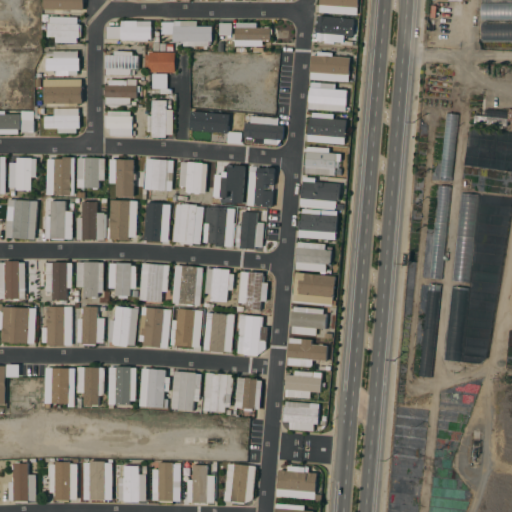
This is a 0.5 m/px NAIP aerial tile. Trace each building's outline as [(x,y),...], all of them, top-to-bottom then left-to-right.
[(84,0),(84,10),(44,9),(44,0),(84,0)] [(358,0),(358,7),(357,15),(319,12),(320,4),(319,4),(319,0),(358,0)] [(481,1),(511,1),(511,20),(481,20),(481,1)] [(343,17),(342,30),(343,30),(343,34),(342,34),(341,42),(316,39),(317,32),(316,32),(317,20),(318,20),(318,15),(343,17)] [(78,17),(77,23),(80,23),(80,24),(82,24),(82,36),(80,36),(80,37),(77,37),(77,42),(55,41),(56,37),(47,36),(48,22),(49,23),(50,16),(78,17)] [(152,21),(151,27),(153,27),(153,32),(151,32),(151,38),(148,38),(148,41),(122,40),(122,38),(107,38),(107,26),(121,26),(121,20),(152,21)] [(197,20),(197,26),(205,26),(205,25),(209,25),(209,26),(213,26),(213,33),(215,33),(215,37),(212,37),(212,41),(209,41),(209,46),(183,46),(183,41),(173,41),(173,40),(173,35),(173,34),(162,34),(162,21),(174,21),(174,20),(197,20)] [(232,22),(232,34),(219,34),(219,22),(232,22)] [(257,22),(257,27),(271,27),(271,39),(269,39),(269,41),(266,41),(266,39),(259,39),(259,42),(236,42),(236,39),(235,39),(235,38),(235,28),(235,27),(236,27),(236,22),(257,22)] [(511,22),(511,40),(481,41),(481,23),(511,22)] [(78,50),(78,57),(80,57),(80,70),(78,70),(78,75),(57,75),(57,70),(47,70),(47,58),(53,58),(53,55),(46,55),(46,50),(78,50)] [(133,51),(133,55),(139,55),(139,58),(140,58),(140,61),(139,61),(139,69),(131,68),(131,69),(135,69),(135,74),(131,74),(131,75),(107,74),(107,68),(106,68),(106,54),(114,54),(114,50),(133,51)] [(175,51),(175,72),(149,72),(149,67),(146,67),(146,54),(149,54),(149,51),(175,51)] [(311,79),(311,70),(311,67),(312,67),(312,59),(311,59),(311,56),(312,56),(312,54),(318,55),(318,51),(333,52),(333,56),(351,57),(349,81),(311,79)] [(153,73),(168,73),(168,88),(172,88),(172,93),(160,93),(160,88),(153,88),(153,73)] [(82,78),(82,86),(83,86),(83,103),(78,103),(78,106),(65,106),(65,103),(44,103),(44,79),(82,78)] [(128,79),(138,79),(137,85),(140,85),(140,92),(138,92),(138,97),(131,97),(131,101),(136,101),(136,105),(106,104),(106,97),(105,97),(105,84),(108,84),(109,79),(128,79)] [(336,83),(336,89),(348,89),(347,106),(350,107),(350,112),(308,109),(309,100),(308,100),(309,89),(310,89),(310,86),(311,87),(311,82),(336,83)] [(148,115),(152,115),(153,99),(171,100),(171,105),(167,105),(167,109),(174,109),(173,134),(167,134),(167,136),(165,136),(165,137),(152,137),(152,136),(152,131),(147,131),(148,115)] [(0,110),(6,110),(6,113),(21,113),(21,110),(34,110),(34,105),(38,105),(38,113),(40,113),(40,117),(34,118),(34,132),(22,132),(22,129),(18,129),(18,133),(0,133),(0,110)] [(79,108),(79,115),(80,115),(80,127),(76,127),(76,132),(58,132),(58,127),(51,127),(51,129),(48,129),(48,128),(45,128),(45,115),(54,115),(54,108),(79,108)] [(509,111),(509,108),(511,108),(511,120),(507,120),(507,125),(474,122),(475,114),(485,116),(486,109),(509,111)] [(131,111),(131,116),(133,116),(133,122),(134,122),(134,123),(136,123),(136,127),(133,127),(133,128),(132,130),(135,130),(135,135),(110,135),(110,128),(107,128),(107,124),(107,115),(108,115),(108,110),(131,111)] [(229,114),(228,129),(227,129),(226,134),(199,132),(200,127),(198,127),(198,128),(194,127),(191,126),(191,124),(191,120),(192,120),(193,111),(229,114)] [(335,113),(334,118),(347,119),(345,143),(308,140),(309,125),(310,125),(310,116),(312,116),(313,112),(335,113)] [(446,114),(458,115),(451,180),(439,179),(446,114)] [(254,142),(255,137),(252,137),(252,138),(247,138),(247,137),(244,137),(246,122),(251,122),(251,119),(247,118),(247,116),(249,116),(249,115),(279,117),(279,124),(284,125),(283,140),(282,139),(278,144),(254,142)] [(229,126),(242,127),(241,142),(228,141),(229,126)] [(330,147),(329,152),(342,153),(341,161),(336,161),(335,168),(344,168),(344,172),(339,172),(339,174),(335,174),(335,175),(305,173),(306,166),(305,165),(306,163),(305,163),(305,159),(306,159),(306,157),(305,157),(306,154),(306,151),(307,151),(307,146),(330,147)] [(10,162),(17,162),(17,157),(32,157),(32,158),(36,158),(36,177),(31,177),(31,189),(29,189),(29,190),(26,190),(26,189),(17,189),(17,187),(15,187),(15,189),(9,189),(10,162)] [(47,158),(54,158),(63,158),(63,157),(75,157),(74,195),(51,194),(51,197),(44,196),(45,192),(46,192),(47,158)] [(78,157),(85,157),(100,157),(100,158),(105,158),(105,180),(99,180),(99,182),(100,182),(100,186),(99,186),(99,188),(97,188),(93,188),(93,187),(77,187),(78,157)] [(146,158),(174,160),(172,191),(147,189),(146,199),(142,198),(142,188),(144,188),(146,158)] [(117,159),(134,159),(134,196),(116,196),(117,159)] [(181,161),(188,162),(188,161),(203,162),(203,163),(208,163),(205,193),(186,191),(186,187),(179,186),(181,161)] [(216,164),(223,164),(223,163),(238,165),(238,166),(244,166),(241,191),(235,190),(235,200),(220,199),(221,189),(213,189),(216,164)] [(250,167),(257,168),(258,167),(272,168),(272,174),(278,175),(276,200),(270,199),(270,204),(263,203),(263,205),(257,204),(257,203),(255,203),(256,192),(248,192),(250,167)] [(316,177),(315,181),(341,183),(340,201),(337,200),(337,207),(336,207),(335,209),(301,206),(301,204),(300,204),(301,195),(300,193),(300,191),(301,189),(303,189),(303,187),(302,187),(303,176),(316,177)] [(438,185),(450,186),(441,278),(429,277),(438,185)] [(460,192),(479,194),(470,282),(451,280),(460,192)] [(8,198),(38,201),(35,239),(26,238),(26,239),(14,238),(14,237),(5,237),(8,198)] [(110,200),(115,200),(115,199),(132,200),(132,201),(138,201),(136,239),(130,238),(130,239),(114,239),(114,237),(109,237),(110,200)] [(46,216),(51,216),(51,200),(66,200),(66,211),(69,211),(70,203),(73,203),(73,239),(64,238),(64,239),(51,239),(51,238),(45,238),(46,216)] [(77,217),(82,217),(82,201),(97,201),(97,212),(104,212),(104,239),(77,239),(77,217)] [(143,214),(148,214),(149,202),(164,203),(164,212),(171,213),(169,241),(161,240),(161,241),(159,241),(159,242),(147,241),(147,239),(141,239),(143,214)] [(177,204),(182,204),(182,203),(197,204),(197,206),(204,206),(201,243),(193,243),(193,244),(180,243),(180,241),(173,241),(177,204)] [(207,205),(236,208),(233,246),(216,245),(217,243),(204,242),(207,205)] [(338,211),(336,239),(299,236),(299,229),(298,229),(299,227),(298,225),(297,223),(299,220),(302,220),(302,208),(338,211)] [(238,224),(242,225),(243,218),(242,218),(242,214),(243,214),(243,211),(258,212),(257,222),(264,222),(263,246),(256,246),(256,249),(254,249),(254,250),(241,249),(241,247),(236,247),(238,224)] [(326,243),(326,249),(332,249),(331,264),(327,264),(326,272),(321,272),(321,271),(296,269),(297,262),(296,261),(297,246),(298,246),(298,241),(326,243)] [(0,262),(5,262),(5,260),(20,260),(20,262),(25,262),(25,298),(19,298),(19,300),(14,300),(14,298),(0,298),(0,262)] [(45,262),(53,262),(53,261),(68,261),(68,262),(73,262),(72,287),(68,287),(68,294),(68,296),(72,296),(72,299),(68,299),(68,300),(66,300),(66,303),(62,303),(62,300),(52,300),(53,291),(45,291),(45,262)] [(77,262),(85,262),(85,261),(99,261),(99,262),(104,262),(104,292),(99,292),(99,297),(96,297),(96,298),(92,297),(92,296),(84,296),(84,287),(76,287),(77,262)] [(109,263),(117,263),(117,262),(132,262),(132,265),(137,265),(137,288),(132,288),(132,293),(131,293),(131,296),(128,296),(128,298),(119,298),(119,295),(116,295),(116,288),(113,288),(113,297),(108,297),(109,263)] [(142,263),(169,265),(168,291),(162,291),(162,301),(140,299),(142,263)] [(176,265),(204,267),(201,305),(193,304),(193,306),(187,305),(187,304),(172,302),(176,265)] [(207,268),(214,268),(230,269),(230,273),(235,274),(233,289),(229,289),(228,302),(211,300),(212,293),(205,293),(207,268)] [(242,271),(249,272),(249,271),(264,272),(264,275),(265,276),(265,281),(263,281),(263,282),(269,282),(267,301),(262,300),(262,303),(262,308),(261,308),(261,310),(245,309),(246,302),(239,302),(242,271)] [(337,276),(334,297),(333,300),(337,300),(336,306),(293,302),(296,272),(337,276)] [(428,283),(441,284),(431,377),(419,376),(428,283)] [(451,285),(469,287),(462,362),(443,360),(451,285)] [(36,308),(35,343),(19,342),(19,343),(10,343),(10,342),(1,341),(2,329),(0,329),(0,312),(3,312),(3,306),(36,308)] [(42,327),(47,327),(47,306),(72,306),(72,344),(64,344),(64,345),(47,345),(47,342),(42,342),(42,327)] [(78,318),(83,318),(84,313),(82,313),(82,308),(84,308),(84,306),(98,306),(98,317),(105,317),(104,342),(97,342),(97,344),(82,343),(82,342),(78,341),(78,318)] [(110,319),(115,320),(116,314),(115,314),(116,309),(117,306),(139,308),(135,345),(129,344),(128,345),(127,345),(127,346),(114,345),(114,344),(113,344),(113,342),(108,341),(110,319)] [(325,308),(324,313),(327,314),(327,317),(328,317),(328,321),(327,321),(326,328),(318,327),(317,335),(292,333),(293,326),(291,326),(291,323),(290,323),(291,312),(292,312),(292,310),(294,310),(294,306),(325,308)] [(141,318),(146,318),(147,307),(172,309),(168,348),(143,345),(144,341),(139,341),(141,318)] [(207,312),(235,314),(232,351),(225,350),(225,352),(210,351),(210,350),(204,349),(207,312)] [(240,327),(239,327),(240,314),(264,316),(263,326),(268,327),(266,349),(258,355),(244,354),(244,353),(238,353),(240,327)] [(175,326),(180,326),(180,320),(203,322),(201,346),(193,346),(193,347),(192,347),(191,348),(180,347),(180,346),(179,346),(179,345),(174,344),(175,326)] [(313,339),(313,344),(319,344),(319,343),(324,344),(328,345),(327,360),(313,359),(312,367),(288,364),(288,357),(289,342),(290,342),(290,337),(313,339)] [(19,364),(19,376),(7,377),(6,364),(19,364)] [(46,367),(76,367),(75,406),(68,406),(69,403),(50,403),(50,407),(46,407),(46,403),(45,403),(46,367)] [(78,367),(105,367),(105,395),(100,395),(100,405),(84,404),(84,392),(77,392),(78,367)] [(109,367),(137,367),(136,400),(131,400),(131,404),(123,404),(123,405),(117,405),(117,404),(114,404),(114,407),(109,407),(109,367)] [(142,368),(149,369),(150,368),(164,369),(164,370),(165,370),(165,374),(164,374),(164,376),(169,376),(168,395),(163,395),(162,405),(159,404),(159,406),(155,406),(155,404),(140,403),(142,368)] [(175,370),(197,372),(197,373),(202,374),(200,401),(194,400),(193,410),(176,409),(176,410),(171,410),(175,370)] [(313,371),(313,376),(322,377),(321,392),(311,391),(310,398),(286,396),(287,374),(295,374),(295,370),(313,371)] [(206,372),(234,374),(231,406),(227,406),(226,412),(207,410),(207,413),(203,412),(206,372)] [(238,377),(245,377),(258,378),(258,380),(263,380),(260,409),(253,408),(253,411),(245,410),(245,408),(239,407),(239,409),(235,408),(235,407),(238,377)] [(320,403),(318,423),(315,423),(314,430),(290,429),(290,421),(283,421),(283,419),(283,414),(284,414),(284,413),(283,413),(284,408),(284,406),(286,406),(286,400),(320,403)] [(84,462),(90,462),(90,460),(93,460),(93,459),(97,459),(97,460),(105,460),(105,462),(108,462),(108,459),(112,459),(111,499),(104,499),(104,500),(103,500),(103,501),(90,501),(90,499),(83,499),(84,462)] [(9,481),(13,481),(13,477),(14,477),(14,469),(13,469),(13,464),(14,464),(14,462),(16,462),(16,461),(20,461),(20,462),(29,462),(29,474),(36,474),(36,500),(27,500),(27,502),(15,502),(15,500),(9,500),(9,481)] [(50,476),(48,476),(49,465),(50,465),(50,463),(56,464),(56,461),(71,461),(71,463),(78,463),(76,499),(70,498),(70,500),(54,500),(55,495),(54,495),(54,492),(49,492),(50,476)] [(152,469),(159,469),(159,462),(181,462),(180,501),(172,501),(172,502),(158,502),(158,500),(151,500),(152,469)] [(257,466),(253,499),(245,503),(223,500),(228,463),(235,463),(257,466)] [(187,479),(192,479),(192,470),(192,466),(193,466),(193,464),(208,464),(208,475),(215,475),(214,502),(207,502),(207,503),(192,502),(186,501),(187,479)] [(118,477),(124,477),(124,475),(120,475),(120,469),(124,469),(124,465),(139,465),(139,474),(142,474),(142,465),(146,465),(146,500),(138,500),(138,501),(123,501),(123,499),(118,499),(118,477)] [(305,467),(305,466),(310,466),(309,472),(318,473),(316,493),(322,494),(322,501),(315,501),(315,499),(277,496),(278,487),(277,487),(278,483),(279,475),(278,475),(279,471),(279,469),(288,470),(288,465),(305,467)] [(386,511),(407,511),(409,504),(388,502),(386,511)] [(305,505),(305,510),(314,510),(313,511),(274,511),(275,510),(276,510),(276,507),(277,503),(305,505)]
